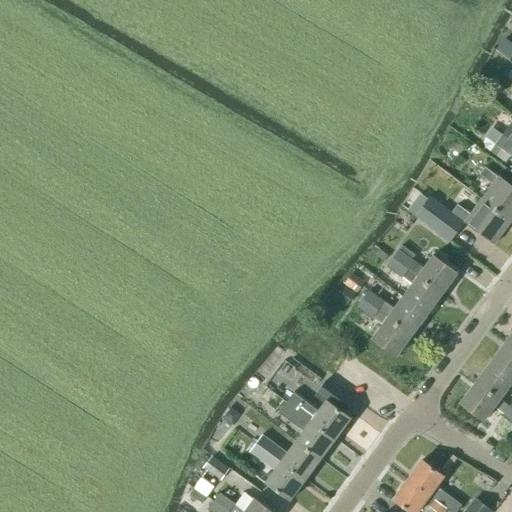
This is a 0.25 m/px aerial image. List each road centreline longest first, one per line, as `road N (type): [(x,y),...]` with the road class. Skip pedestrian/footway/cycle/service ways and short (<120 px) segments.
road 1 (residential): [(415,414),(511,284)]
road 2 (residential): [(415,414),(342,511)]
